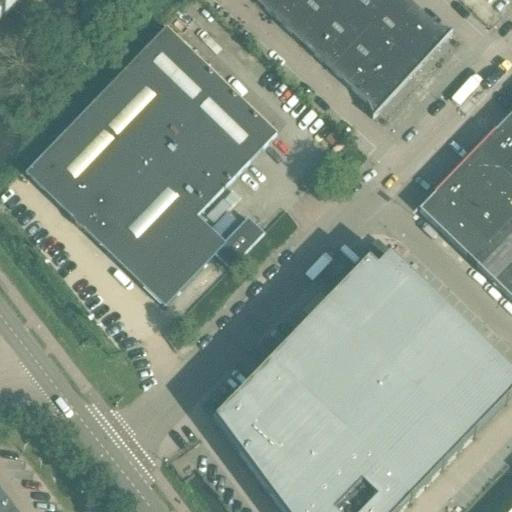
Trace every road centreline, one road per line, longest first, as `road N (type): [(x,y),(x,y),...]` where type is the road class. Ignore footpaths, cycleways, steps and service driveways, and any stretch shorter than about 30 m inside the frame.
road 1 (unclassified): [(114,459),(370,203)]
road 2 (unclassified): [(370,203),(511,57)]
road 3 (unclassified): [(511,336),(370,203)]
road 4 (unclassified): [(114,459),(27,353)]
